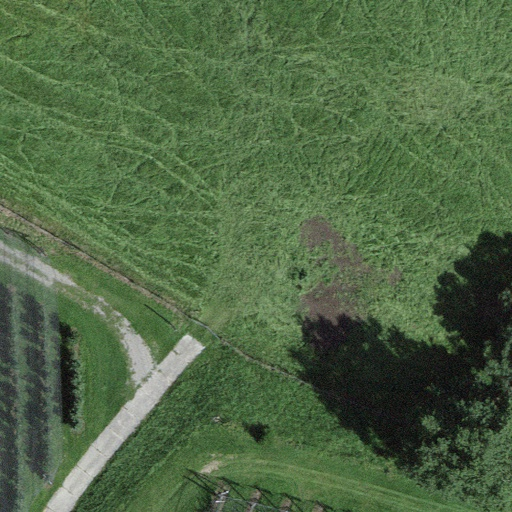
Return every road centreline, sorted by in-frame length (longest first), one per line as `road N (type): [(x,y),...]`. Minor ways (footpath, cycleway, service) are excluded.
road 1 (track): [(249,270),(56,511)]
road 2 (track): [(0,249),(107,312),(139,347),(146,396)]
